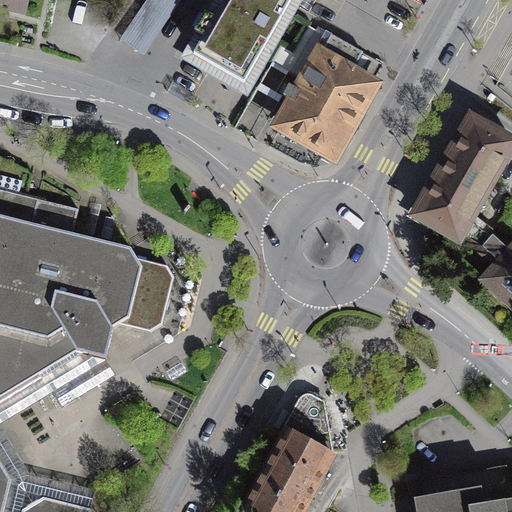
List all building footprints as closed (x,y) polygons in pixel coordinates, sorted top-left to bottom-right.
[(28,0),(0,0),(0,10),(25,16),(28,0)] [(144,52),(181,0),(144,0),(120,35),(144,52)] [(298,0),(220,0),(184,65),(243,98),(298,0)] [(294,101),(280,126),(333,156),(347,132),(373,86),(372,85),(384,65),(332,35),(300,91),(289,85),(284,95),(294,101)] [(194,94),(171,83),(166,92),(189,104),(194,94)] [(472,121),(468,119),(413,215),(430,224),(430,223),(458,240),(471,218),(511,147),(511,144),(493,133),(495,131),(476,115),(472,121)] [(113,329),(119,325),(150,333),(163,325),(174,278),(167,266),(136,258),(130,249),(72,235),(79,210),(0,190),(0,402),(41,377),(39,373),(70,355),(76,351),(105,359),(113,329)] [(94,232),(101,204),(91,201),(84,230),(94,232)] [(117,219),(106,216),(101,234),(112,237),(117,219)] [(495,268),(484,280),(511,306),(511,249),(509,253),(488,233),(490,229),(471,218),(458,240),(477,251),(486,259),(495,268)] [(289,428),(244,511),(309,511),(340,455),(289,428)] [(0,511),(2,511),(11,479),(0,462),(0,511)] [(481,487),(414,499),(416,511),(511,511),(511,499),(484,504),(481,487)] [(90,511),(91,509),(43,498),(22,510),(21,511),(90,511)]
